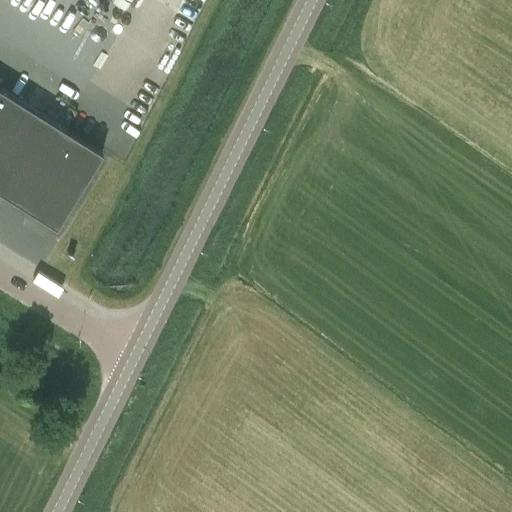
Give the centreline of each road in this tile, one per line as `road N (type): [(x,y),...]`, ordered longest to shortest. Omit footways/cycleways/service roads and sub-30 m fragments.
road 1 (unclassified): [(133,359),(310,0)]
road 2 (unclassified): [(57,511),(133,359)]
road 3 (unclassified): [(133,359),(0,275)]
